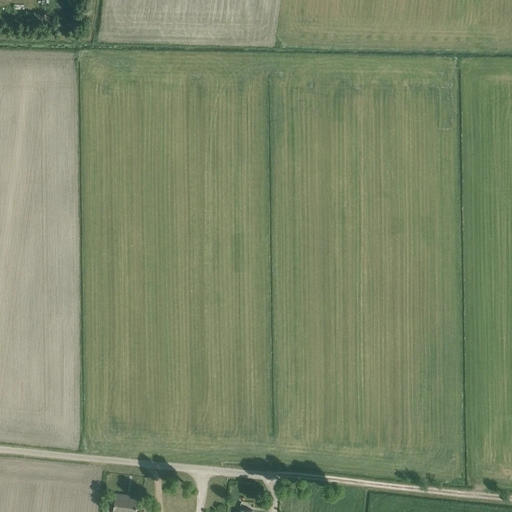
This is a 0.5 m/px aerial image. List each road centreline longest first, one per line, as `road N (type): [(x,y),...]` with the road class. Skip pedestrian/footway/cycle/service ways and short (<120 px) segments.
road 1 (unclassified): [(264,474),(0,449)]
road 2 (track): [(511,499),(264,474)]
